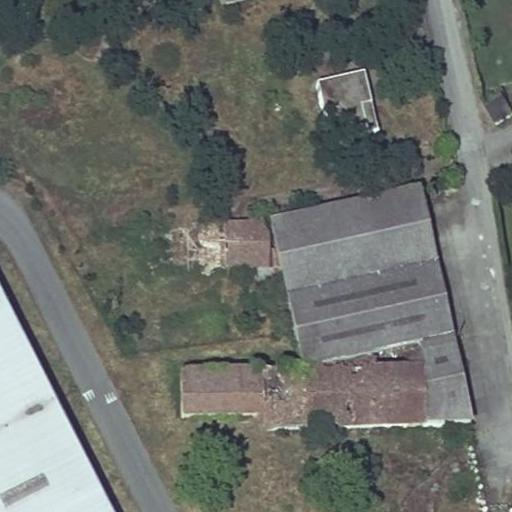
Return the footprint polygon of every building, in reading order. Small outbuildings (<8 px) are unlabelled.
[(365,137),(359,107),(369,105),(362,75),(316,85),(329,145),(365,137)] [(495,124),(511,114),(503,98),(485,108),(495,124)] [(365,137),(375,134),(369,105),(359,107),(365,137)] [(418,192),(269,224),(300,376),(300,417),(301,428),(470,426),(418,192)] [(262,207),(212,207),(213,269),(263,269),(262,207)] [(263,287),(263,269),(213,269),(213,287),(263,287)] [(0,511),(113,511),(0,287),(0,511)] [(206,417),(230,417),(260,419),(282,418),(281,376),(204,377),(206,417)] [(282,418),(300,417),(300,376),(281,376),(282,418)] [(181,418),(206,417),(204,377),(180,378),(181,418)] [(300,417),(282,418),(282,428),(301,428),(300,417)] [(260,419),(260,429),(282,428),(282,418),(260,419)]
